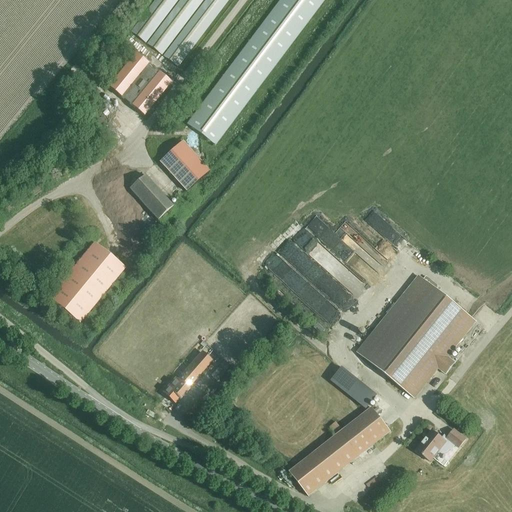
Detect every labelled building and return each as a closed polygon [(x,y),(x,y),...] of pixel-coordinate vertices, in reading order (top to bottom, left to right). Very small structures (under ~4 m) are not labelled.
[(177,0),(156,0),(131,33),(145,43),(177,0)] [(206,0),(163,57),(177,68),(228,0),(206,0)] [(280,0),(186,125),(215,146),(325,0),(280,0)] [(108,88),(143,117),(170,84),(135,55),(108,88)] [(182,142),(159,163),(186,193),(209,172),(182,142)] [(129,190),(157,220),(172,207),(144,176),(129,190)] [(0,207),(7,216),(41,193),(35,184),(0,207)] [(382,225),(389,218),(377,206),(370,213),(382,225)] [(349,216),(340,226),(355,240),(382,266),(391,257),(349,216)] [(321,217),(316,221),(319,226),(325,222),(321,217)] [(48,299),(79,324),(124,269),(94,244),(48,299)] [(301,244),(293,253),(300,258),(307,248),(301,244)] [(356,353),(414,400),(414,399),(412,398),(436,369),(445,376),(454,364),(446,357),(473,322),(475,324),(475,323),(418,277),(417,277),(419,279),(358,354),(357,353),(356,353)] [(398,296),(402,292),(396,286),(392,291),(398,296)] [(317,324),(314,328),(321,334),(324,330),(317,324)] [(475,329),(469,337),(474,340),(479,332),(475,329)] [(169,391),(180,400),(189,390),(187,389),(210,362),(211,361),(202,352),(177,380),(178,380),(169,391)] [(329,382),(365,410),(376,397),(340,368),(329,382)] [(376,444),(391,433),(372,408),(358,420),(289,473),(308,497),(376,444)] [(336,422),(330,427),(336,433),(341,428),(336,422)] [(416,452),(429,463),(438,452),(440,453),(442,454),(444,454),(446,454),(448,452),(449,451),(450,452),(454,446),(458,449),(465,440),(453,431),(447,439),(444,437),(441,440),(431,432),(416,452)]
